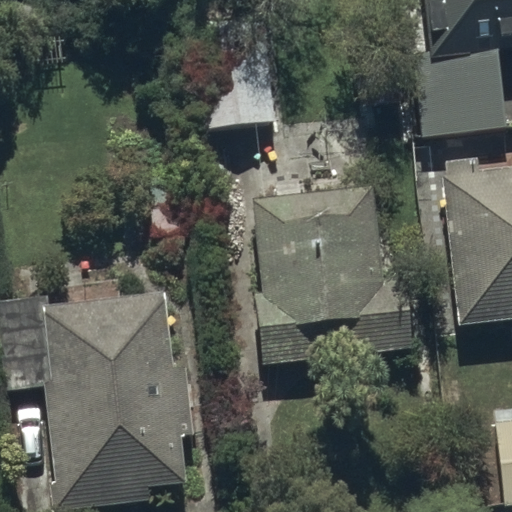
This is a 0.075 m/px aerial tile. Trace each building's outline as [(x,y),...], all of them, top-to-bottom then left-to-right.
[(511,0),(420,0),(425,65),(409,67),(416,155),(502,148),(495,66),(511,64),(511,0)] [(192,77),(200,142),(270,136),(264,71),(192,77)] [(436,198),(453,341),(511,335),(511,185),(473,189),(471,174),(440,177),(442,197),(436,198)] [(366,203),(246,218),(257,308),(249,309),(258,385),(333,375),(332,370),(373,365),(374,372),(413,367),(402,285),(377,289),(366,203)] [(0,314),(0,372),(3,406),(44,402),(53,499),(45,499),(46,511),(143,511),(143,506),(183,502),(178,452),(187,451),(181,385),(165,386),(158,312),(44,323),(43,311),(0,314)] [(511,511),(511,432),(495,434),(500,511),(511,511)]
